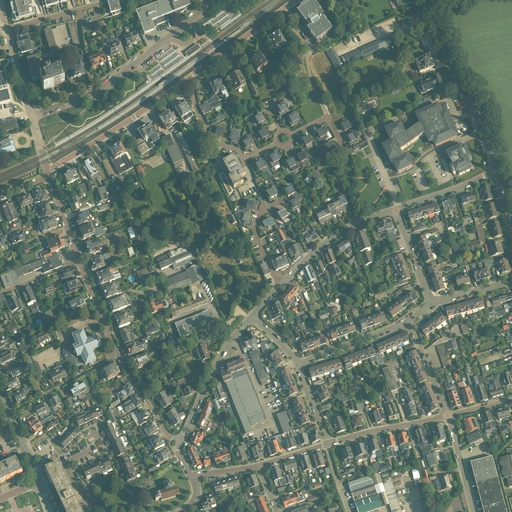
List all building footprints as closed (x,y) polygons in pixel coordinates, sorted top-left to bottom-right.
[(30,6),(33,5),(31,0),(11,0),(16,18),(32,14),(30,6)] [(176,0),(171,2),(167,4),(165,0),(164,0),(147,7),(135,11),(144,35),(145,34),(154,30),(155,31),(155,30),(154,26),(156,25),(156,26),(169,21),(190,7),(190,6),(187,0),(176,0)] [(309,27),(307,28),(311,33),(310,34),(313,38),(314,37),(316,41),(331,30),(323,18),(324,18),(319,11),(320,10),(312,0),(309,0),(308,1),(308,0),(305,2),(300,6),(300,7),(296,10),(303,19),(305,22),(306,21),(308,23),(307,24),(309,27)] [(415,2),(408,5),(411,12),(418,8),(415,2)] [(119,5),(110,8),(111,10),(110,11),(111,14),(112,17),(121,14),(119,5)] [(98,30),(96,25),(83,29),(84,34),(98,30)] [(133,44),(130,36),(126,27),(124,28),(125,31),(126,34),(125,34),(126,37),(124,38),(127,46),(128,46),(129,48),(132,46),(131,45),(133,44)] [(51,29),(44,31),(48,45),(48,46),(49,48),(50,55),(47,55),(39,58),(40,60),(51,57),(58,55),(51,29)] [(134,34),(130,36),(133,44),(139,41),(137,35),(139,34),(137,29),(132,31),(134,34)] [(271,45),(282,38),(278,32),(267,40),(271,45)] [(397,34),(374,44),(377,50),(387,46),(386,45),(400,39),(399,38),(397,34)] [(20,48),(34,45),(34,44),(30,45),(28,35),(17,38),(19,44),(17,44),(18,49),(20,48)] [(286,44),(282,38),(271,45),(274,51),(275,51),(276,53),(282,49),(282,50),(287,47),(286,44)] [(115,40),(111,41),(117,54),(118,54),(120,53),(120,52),(123,51),(119,43),(118,40),(116,41),(115,40)] [(117,54),(111,41),(107,42),(105,43),(106,45),(107,48),(111,56),(113,55),(114,56),(116,55),(116,54),(117,54)] [(374,44),(346,56),(349,62),(377,50),(374,44)] [(34,45),(20,48),(22,53),(29,51),(30,53),(29,53),(30,57),(33,56),(33,54),(36,53),(34,45)] [(197,45),(192,48),(185,54),(186,56),(199,47),(197,45)] [(95,57),(96,56),(91,46),(87,48),(91,58),(89,60),(91,64),(90,65),(91,67),(92,67),(93,68),(99,65),(95,57)] [(342,65),(332,47),(325,51),(335,69),(342,65)] [(102,53),(96,56),(95,57),(99,65),(104,63),(103,63),(106,62),(102,53)] [(266,66),(267,65),(259,54),(249,62),(257,73),(258,72),(259,73),(262,72),(260,70),(263,68),(264,70),(268,67),(266,66)] [(425,71),(435,67),(430,55),(430,56),(429,54),(415,59),(420,72),(425,70),(425,71)] [(64,83),(60,71),(61,70),(60,67),(45,73),(45,72),(42,73),(39,60),(40,60),(39,58),(38,58),(38,57),(27,60),(33,81),(40,80),(43,90),(52,87),(64,83)] [(280,70),(287,66),(284,61),(277,66),(280,70)] [(84,63),(81,64),(70,68),(71,70),(69,70),(71,78),(73,78),(74,78),(85,75),(83,68),(85,67),(84,63)] [(227,78),(229,82),(231,81),(235,90),(246,85),(240,71),(229,76),(229,77),(227,78)] [(4,73),(0,73),(0,104),(10,102),(7,91),(8,91),(4,73)] [(437,89),(443,87),(438,75),(432,77),(433,78),(421,83),(418,85),(421,94),(425,93),(437,89)] [(215,96),(218,102),(222,99),(223,98),(230,110),(235,107),(231,99),(229,99),(220,81),(210,86),(208,87),(213,97),(215,96)] [(249,85),(254,97),(259,95),(253,83),(249,85)] [(414,104),(416,109),(435,102),(434,100),(435,100),(433,94),(422,98),(423,100),(414,104)] [(213,97),(211,97),(212,99),(207,102),(211,110),(214,108),(215,109),(220,106),(218,102),(215,96),(213,97)] [(187,100),(174,108),(183,121),(188,118),(186,116),(191,113),(187,107),(190,105),(187,100)] [(286,114),(285,112),(287,111),(286,109),(289,108),(287,103),(286,103),(285,101),(280,103),(281,106),(277,108),(278,110),(277,111),(278,113),(277,114),(278,118),(280,117),(286,114)] [(203,115),(208,113),(207,111),(211,110),(207,102),(203,103),(204,105),(199,107),(203,115)] [(451,121),(451,120),(447,112),(442,115),(438,106),(417,115),(421,123),(405,134),(401,124),(386,130),(391,141),(393,140),(394,142),(384,146),(390,161),(391,160),(392,164),(394,163),(398,173),(412,166),(408,156),(404,157),(401,151),(426,133),(430,140),(433,139),(434,141),(436,147),(457,137),(454,129),(455,129),(453,125),(455,124),(453,120),(451,121)] [(235,108),(230,110),(236,124),(242,122),(239,115),(235,108)] [(297,124),(296,122),(298,121),(295,115),(298,113),(297,110),(290,114),(292,116),(288,118),(289,120),(288,121),(291,127),(297,124)] [(164,115),(171,126),(177,122),(173,113),(170,114),(169,112),(164,115)] [(171,126),(164,115),(159,118),(164,128),(165,127),(166,130),(168,129),(168,130),(172,127),(171,126)] [(267,123),(264,117),(262,118),(261,116),(258,118),(256,115),(250,118),(254,126),(257,124),(258,125),(260,124),(261,126),(267,123)] [(16,119),(0,123),(0,133),(0,134),(19,129),(16,119)] [(352,131),(347,122),(346,123),(345,121),(338,124),(342,131),(343,130),(344,132),(348,130),(350,132),(352,131)] [(155,134),(149,124),(138,132),(135,134),(139,140),(138,140),(134,143),(137,146),(138,147),(136,148),(141,156),(155,147),(154,144),(161,139),(158,132),(155,134)] [(326,140),(326,138),(325,136),(326,136),(325,134),(327,133),(324,127),(318,130),(319,132),(317,133),(318,136),(316,137),(319,143),(321,141),(322,142),(326,140)] [(215,130),(213,136),(219,139),(220,137),(222,137),(223,133),(226,134),(227,131),(217,128),(217,130),(215,130)] [(238,144),(240,137),(238,137),(238,135),(232,133),(233,129),(230,128),(228,135),(231,136),(229,139),(231,140),(231,142),(234,143),(233,144),(237,145),(237,144),(238,144)] [(356,138),(359,136),(355,129),(352,131),(350,132),(349,132),(351,135),(347,137),(348,139),(346,140),(350,146),(356,143),(355,141),(357,140),(356,138)] [(271,138),(268,131),(266,132),(265,131),(262,132),(260,130),(254,133),(258,140),(261,139),(262,140),(264,139),(265,141),(271,138)] [(182,161),(176,146),(174,147),(169,136),(166,138),(162,132),(159,133),(173,165),(182,161)] [(182,133),(176,136),(193,173),(199,170),(182,133)] [(253,145),(251,142),(254,141),(250,134),(243,138),(245,142),(243,142),(244,144),(242,145),(245,151),(252,148),(251,146),(253,145)] [(305,147),(314,142),(313,139),(310,141),(308,137),(306,138),(305,136),(299,140),(303,146),(304,145),(305,147)] [(436,147),(434,141),(431,142),(435,150),(439,159),(441,158),(444,156),(443,155),(448,153),(462,147),(457,137),(436,147)] [(4,140),(4,141),(0,141),(0,159),(5,157),(4,154),(15,151),(10,138),(4,140)] [(361,150),(363,149),(368,146),(366,141),(358,145),(361,150)] [(335,147),(333,145),(332,146),(331,144),(327,145),(326,143),(320,146),(321,149),(324,147),(328,153),(330,152),(330,154),(337,151),(336,150),(338,150),(336,146),(335,147)] [(125,154),(127,153),(125,150),(124,150),(120,144),(109,150),(110,151),(107,152),(113,163),(112,164),(119,176),(133,168),(125,154)] [(462,147),(448,153),(451,161),(451,160),(452,162),(453,165),(453,164),(454,165),(450,167),(453,174),(457,173),(457,172),(459,175),(470,170),(469,167),(471,166),(467,158),(470,157),(465,148),(463,149),(462,147)] [(349,156),(351,155),(355,153),(352,148),(346,151),(349,156)] [(280,158),(277,151),(276,152),(276,150),(272,152),(273,154),(271,155),(272,157),(270,158),(271,161),(269,162),(272,169),(280,165),(278,161),(279,161),(278,159),(280,158)] [(298,154),(299,156),(297,157),(299,160),(297,162),(298,164),(301,163),(303,166),(307,164),(306,160),(307,160),(306,158),(308,157),(304,151),(303,150),(300,151),(301,153),(298,154)] [(242,171),(234,156),(222,163),(230,178),(228,179),(233,188),(242,183),(239,178),(245,175),(242,171)] [(298,164),(297,162),(294,163),(292,160),(290,161),(289,159),(283,162),(287,168),(288,167),(289,169),(291,169),(293,172),(300,168),(298,165),(298,164)] [(89,178),(96,174),(99,172),(91,160),(88,162),(88,161),(84,164),(82,166),(89,178)] [(259,172),(260,171),(262,174),(267,171),(269,170),(266,164),(264,166),(262,162),(260,163),(259,161),(256,162),(256,161),(252,163),(253,164),(253,165),(256,171),(258,170),(259,172)] [(144,164),(136,168),(140,177),(145,174),(143,169),(146,168),(144,164)] [(77,184),(80,182),(74,170),(62,176),(67,185),(76,181),(77,184)] [(91,187),(89,181),(84,182),(87,192),(92,191),(91,187)] [(84,184),(78,186),(81,195),(87,193),(84,184)] [(285,184),(279,187),(282,193),(284,192),(286,193),(288,192),(290,194),(292,193),(288,184),(286,185),(285,184)] [(269,202),(276,199),(275,197),(276,196),(275,193),(277,191),(274,185),(271,187),(273,190),(267,193),(268,195),(266,196),(269,202)] [(484,195),(491,193),(489,186),(482,188),(484,195)] [(104,187),(96,190),(94,191),(98,202),(105,200),(104,199),(107,199),(106,195),(106,192),(108,192),(106,187),(104,187)] [(39,200),(42,193),(41,192),(40,191),(33,193),(35,200),(37,199),(39,200)] [(42,193),(39,200),(40,201),(41,203),(47,200),(45,193),(43,193),(42,193)] [(349,208),(342,193),(336,196),(337,198),(344,213),(345,213),(345,212),(345,210),(349,208)] [(474,193),(467,195),(469,203),(476,201),(474,193)] [(491,193),(484,195),(485,201),(493,199),(491,193)] [(300,194),(292,198),(294,201),(291,203),(292,205),(290,206),(291,208),(290,209),(292,212),(293,211),(293,212),(299,208),(298,207),(300,206),(298,201),(303,199),(300,194)] [(469,203),(467,195),(461,197),(463,204),(469,203)] [(24,198),(27,206),(30,204),(31,207),(33,206),(29,196),(24,198)] [(27,206),(24,198),(18,200),(22,210),(24,209),(23,207),(27,206)] [(70,207),(85,202),(88,201),(87,199),(81,201),(79,200),(78,198),(68,201),(70,207)] [(344,213),(337,198),(334,200),(336,203),(333,205),(337,214),(337,215),(340,214),(339,213),(343,211),(344,213)] [(453,198),(450,199),(451,203),(452,209),(453,208),(454,212),(455,212),(455,213),(456,213),(456,215),(459,215),(456,207),(453,198)] [(450,199),(445,201),(447,208),(450,215),(451,214),(450,213),(453,212),(454,216),(456,215),(456,213),(455,213),(455,212),(454,212),(453,208),(452,209),(451,203),(450,199)] [(256,210),(258,203),(251,201),(250,203),(248,202),(248,204),(244,203),(242,211),(247,212),(249,213),(249,210),(253,211),(254,209),(256,210)] [(337,214),(333,205),(331,201),(325,204),(326,206),(332,219),(333,218),(334,217),(333,215),(337,214)] [(8,212),(14,210),(11,202),(2,205),(5,215),(8,213),(8,212)] [(85,202),(70,207),(72,213),(80,210),(84,209),(83,206),(86,205),(85,202)] [(431,206),(434,214),(440,212),(437,203),(431,206)] [(42,212),(50,209),(48,204),(37,207),(38,209),(41,209),(42,212)] [(488,212),(496,210),(494,204),(486,206),(488,212)] [(332,219),(326,206),(324,208),(325,210),(322,211),(321,209),(320,209),(326,222),(327,224),(329,223),(328,221),(332,219)] [(434,214),(431,206),(425,208),(428,216),(434,214)] [(425,208),(420,210),(422,218),(428,216),(425,208)] [(42,212),(40,213),(41,216),(38,217),(39,220),(52,215),(50,209),(42,212)] [(238,209),(237,213),(241,214),(240,219),(243,220),(242,222),(244,222),(243,226),(243,227),(244,227),(247,228),(248,225),(250,226),(252,226),(253,223),(252,222),(252,219),(250,219),(251,217),(246,215),(247,212),(242,211),(238,209)] [(326,222),(320,209),(317,210),(318,213),(315,214),(320,225),(326,222)] [(8,213),(5,215),(7,219),(16,215),(14,210),(8,212),(8,213)] [(422,218),(420,210),(414,212),(417,220),(422,218)] [(496,210),(488,212),(490,219),(497,217),(496,210)] [(282,211),(275,214),(279,220),(281,219),(282,221),(283,220),(285,223),(289,221),(289,220),(292,218),(289,213),(286,215),(284,211),(283,212),(282,211)] [(78,226),(88,223),(87,220),(89,219),(88,217),(90,216),(89,212),(74,218),(75,222),(76,222),(78,226)] [(417,220),(414,212),(408,214),(410,222),(417,220)] [(16,215),(7,219),(9,223),(14,221),(15,225),(16,227),(11,229),(12,232),(22,228),(21,227),(16,215)] [(265,228),(267,227),(268,228),(273,225),(276,231),(279,229),(275,221),(272,222),(271,219),(269,220),(268,218),(262,221),(265,228)] [(53,219),(46,221),(50,231),(57,228),(55,223),(56,223),(57,222),(56,219),(55,219),(54,219),(53,219)] [(81,234),(93,230),(92,228),(95,227),(94,225),(100,223),(99,219),(89,222),(90,225),(79,229),(81,234)] [(386,230),(387,233),(393,231),(392,228),(389,220),(382,222),(385,231),(386,230)] [(50,231),(46,221),(39,224),(38,226),(39,228),(40,228),(42,233),(43,233),(44,234),(46,233),(47,232),(50,231)] [(385,231),(382,222),(375,225),(378,233),(382,232),(382,234),(385,233),(385,235),(387,234),(387,233),(386,230),(385,231)] [(493,231),(500,229),(499,223),(491,225),(493,231)] [(83,239),(95,235),(96,238),(104,235),(101,227),(93,230),(81,234),(83,239)] [(307,232),(306,229),(303,230),(304,233),(301,234),(305,241),(301,243),(304,248),(308,246),(307,245),(312,242),(308,235),(307,232)] [(500,229),(493,231),(495,238),(502,236),(500,229)] [(281,230),(278,231),(276,232),(276,233),(277,236),(279,239),(280,243),(281,243),(282,246),(285,245),(287,244),(286,240),(281,230)] [(23,231),(16,234),(19,242),(26,239),(23,231)] [(308,235),(312,242),(318,239),(314,232),(308,235)] [(364,232),(358,234),(363,248),(366,247),(367,249),(370,248),(364,232)] [(10,236),(9,237),(12,245),(19,242),(16,234),(10,236)] [(139,237),(130,241),(131,244),(143,240),(140,234),(138,235),(139,237)] [(363,248),(358,234),(353,236),(360,252),(367,249),(366,247),(363,248)] [(49,247),(62,242),(60,237),(59,236),(46,241),(48,244),(44,245),(45,248),(49,247)] [(419,246),(428,242),(425,237),(417,240),(419,246)] [(88,253),(89,255),(103,250),(102,249),(105,247),(107,246),(108,245),(108,243),(108,241),(106,240),(104,239),(102,239),(102,238),(85,245),(85,246),(83,247),(86,254),(88,253)] [(281,243),(280,243),(279,239),(275,240),(279,249),(278,249),(280,254),(281,253),(282,256),(286,254),(283,247),(282,246),(281,243)] [(351,257),(353,261),(355,259),(351,253),(352,253),(349,248),(350,247),(346,241),(341,244),(348,255),(350,258),(351,257)] [(49,247),(50,249),(41,254),(43,259),(56,254),(55,252),(63,248),(64,247),(62,242),(49,247)] [(428,242),(419,246),(421,251),(430,248),(428,242)] [(491,252),(503,249),(501,242),(495,244),(495,242),(486,245),(489,253),(491,252)] [(298,244),(293,247),(297,255),(298,254),(300,258),(303,255),(298,244)] [(348,255),(341,244),(336,247),(341,254),(343,252),(345,257),(347,260),(349,263),(353,261),(351,257),(350,258),(348,255)] [(297,255),(293,247),(287,249),(291,257),(288,258),(291,265),(300,258),(298,254),(297,255)] [(430,248),(421,251),(424,257),(432,254),(430,248)] [(192,249),(171,258),(170,259),(158,264),(161,270),(172,265),(174,270),(184,266),(186,270),(186,271),(191,283),(192,285),(205,279),(194,252),(193,250),(192,249)] [(503,249),(491,252),(492,254),(489,255),(490,258),(504,254),(503,249)] [(327,251),(337,276),(341,274),(337,264),(336,265),(334,262),(336,262),(331,250),(327,251)] [(105,267),(102,261),(111,257),(110,255),(115,254),(114,251),(103,255),(103,256),(101,257),(91,261),(93,267),(91,268),(92,272),(95,270),(95,271),(105,267)] [(337,276),(327,251),(324,253),(328,264),(326,265),(332,278),(337,276)] [(372,263),(368,253),(362,256),(365,266),(372,263)] [(43,259),(30,265),(33,272),(42,268),(44,273),(62,266),(57,254),(56,254),(43,259)] [(158,264),(170,259),(168,254),(156,259),(158,264)] [(401,255),(397,257),(396,254),(383,259),(385,262),(390,259),(392,265),(395,264),(404,261),(401,255)] [(434,260),(432,254),(424,257),(426,263),(434,260)] [(284,257),(278,259),(281,265),(283,264),(285,267),(286,268),(288,267),(288,266),(284,257)] [(281,265),(278,259),(272,262),(276,271),(280,269),(281,271),(285,270),(284,268),(285,267),(283,264),(281,265)] [(498,268),(509,266),(507,259),(497,262),(498,268)] [(404,261),(395,264),(397,270),(406,267),(404,261)] [(328,272),(325,272),(323,266),(322,266),(321,263),(315,265),(319,275),(323,274),(325,279),(330,277),(328,272)] [(270,274),(265,264),(260,266),(264,277),(270,274)] [(30,265),(22,267),(19,269),(13,271),(16,279),(33,272),(30,265)] [(430,275),(439,272),(436,266),(428,269),(430,275)] [(498,268),(496,269),(496,271),(499,271),(500,276),(506,274),(506,273),(510,272),(509,266),(498,268)] [(65,280),(76,275),(73,267),(62,272),(59,273),(61,278),(63,277),(65,280)] [(153,273),(151,267),(136,273),(139,279),(153,273)] [(311,267),(307,268),(312,281),(313,281),(315,284),(317,283),(311,267)] [(408,273),(406,267),(397,270),(399,276),(408,273)] [(97,281),(112,275),(112,274),(118,272),(117,268),(110,270),(97,275),(97,276),(95,277),(97,281)] [(312,281),(307,268),(303,270),(301,271),(303,275),(304,274),(308,283),(310,282),(311,285),(315,284),(313,281),(312,281)] [(486,269),(480,271),(482,280),(488,278),(486,269)] [(191,283),(186,271),(162,281),(167,293),(191,283)] [(482,280),(480,271),(474,273),(476,282),(482,280)] [(439,272),(430,275),(432,281),(441,278),(439,272)] [(5,289),(15,286),(9,273),(0,276),(5,289)] [(113,276),(112,275),(97,281),(99,286),(101,285),(101,286),(115,280),(114,280),(121,278),(119,273),(113,276)] [(399,276),(402,282),(392,285),(394,288),(403,285),(408,283),(406,280),(410,279),(408,273),(399,276)] [(468,275),(462,276),(464,285),(470,283),(468,275)] [(462,276),(456,278),(455,278),(457,285),(458,287),(464,285),(462,276)] [(441,278),(432,281),(434,287),(443,283),(441,278)] [(63,288),(66,295),(81,290),(81,288),(80,286),(79,285),(78,285),(76,280),(65,284),(65,285),(61,286),(62,289),(63,288)] [(445,289),(443,283),(434,287),(437,293),(445,289)] [(106,299),(122,293),(120,290),(116,291),(115,288),(117,288),(116,284),(114,285),(114,284),(102,289),(106,299)] [(53,286),(44,290),(46,295),(55,291),(53,286)] [(289,289),(297,297),(299,295),(297,293),(299,291),(294,286),(293,287),(292,286),(289,289)] [(26,290),(31,303),(36,301),(30,288),(26,290)] [(297,297),(289,289),(286,293),(292,298),(293,296),(296,298),(297,297)] [(31,303),(26,290),(21,291),(27,305),(31,303)] [(412,292),(407,295),(413,303),(418,299),(412,292)] [(286,293),(283,296),(291,304),(292,304),(294,303),(293,302),(294,300),(292,298),(286,293)] [(511,294),(503,297),(504,302),(511,299),(511,294)] [(110,308),(128,300),(126,295),(121,297),(108,302),(110,308)] [(407,295),(402,299),(407,306),(413,303),(407,295)] [(291,304),(283,296),(282,296),(280,299),(281,300),(281,301),(285,305),(287,303),(289,306),(291,304)] [(13,311),(18,309),(18,311),(24,309),(20,299),(17,300),(16,297),(8,300),(13,311)] [(68,309),(84,301),(81,297),(68,303),(69,304),(66,305),(68,309)] [(138,306),(143,304),(144,304),(142,297),(139,298),(140,301),(135,303),(136,307),(138,306)] [(207,304),(205,298),(204,297),(170,310),(173,317),(207,304)] [(504,302),(503,297),(492,301),(492,302),(493,305),(504,302)] [(402,299),(397,303),(402,310),(407,306),(402,299)] [(482,299),(476,300),(478,309),(484,307),(482,299)] [(128,300),(110,308),(113,313),(130,305),(128,300)] [(158,302),(159,305),(155,307),(155,308),(154,309),(155,313),(157,313),(157,312),(164,309),(168,307),(165,300),(161,301),(160,301),(158,302)] [(478,309),(476,300),(470,302),(472,311),(478,309)] [(84,301),(68,309),(70,313),(72,311),(73,312),(81,308),(82,310),(86,308),(85,306),(86,306),(84,301)] [(155,313),(154,309),(155,308),(155,307),(159,305),(158,302),(153,304),(148,306),(151,315),(155,313)] [(279,302),(274,304),(279,317),(284,318),(286,317),(284,313),(283,313),(279,302)] [(472,311),(470,302),(464,304),(466,313),(472,311)] [(397,303),(392,306),(397,314),(402,310),(397,303)] [(279,317),(274,304),(273,304),(274,305),(270,307),(274,316),(271,318),(274,327),(278,325),(275,319),(279,317)] [(464,304),(458,305),(460,314),(466,313),(464,304)] [(458,305),(452,307),(454,316),(460,314),(458,305)] [(397,314),(392,306),(387,310),(392,317),(397,314)] [(494,306),(488,308),(489,315),(496,313),(494,306)] [(454,316),(452,307),(446,309),(448,318),(454,316)] [(336,315),(338,314),(335,308),(328,311),(331,317),(333,316),(336,315)] [(44,312),(46,319),(53,316),(50,310),(44,312)] [(509,319),(511,318),(511,313),(508,315),(507,314),(506,314),(505,310),(493,314),(495,319),(505,316),(507,317),(509,317),(509,319)] [(115,318),(115,319),(119,328),(130,324),(128,320),(131,319),(130,317),(133,316),(131,311),(126,314),(115,318)] [(190,330),(213,322),(211,318),(213,317),(212,312),(210,313),(209,311),(175,324),(180,339),(192,334),(190,330)] [(318,315),(320,321),(330,317),(327,311),(318,315)] [(376,315),(380,323),(385,321),(382,313),(376,315)] [(441,314),(436,318),(441,325),(446,321),(441,314)] [(380,323),(376,315),(370,317),(374,326),(380,323)] [(370,317),(365,319),(368,328),(374,326),(370,317)] [(441,325),(436,318),(431,321),(436,329),(441,325)] [(144,330),(145,333),(147,339),(152,337),(151,334),(156,332),(156,331),(158,330),(159,329),(155,319),(151,320),(154,326),(144,330)] [(368,328),(365,319),(359,322),(362,330),(368,328)] [(431,321),(425,325),(431,332),(436,329),(431,321)] [(303,330),(304,329),(304,330),(306,328),(304,323),(301,324),(298,325),(300,332),(304,330),(303,330)] [(352,323),(346,325),(349,334),(355,331),(352,323)] [(500,332),(509,329),(511,328),(511,324),(508,326),(507,324),(502,325),(503,329),(499,330),(500,332)] [(349,334),(346,325),(340,327),(344,336),(349,334)] [(431,332),(425,325),(420,329),(426,336),(431,332)] [(340,327),(335,330),(338,338),(344,336),(340,327)] [(122,338),(132,334),(133,334),(131,328),(128,329),(119,332),(122,338)] [(338,338),(335,330),(329,332),(332,340),(338,338)] [(34,343),(49,335),(47,331),(35,337),(35,336),(31,338),(34,343)] [(93,364),(92,364),(92,362),(95,361),(91,351),(101,347),(96,337),(87,341),(83,331),(79,333),(78,331),(75,332),(76,334),(72,336),(73,338),(72,339),(72,338),(71,339),(69,339),(68,340),(67,341),(66,342),(65,343),(65,344),(64,346),(64,347),(63,348),(63,349),(63,350),(63,351),(63,353),(63,355),(64,356),(65,358),(65,359),(66,360),(67,361),(68,362),(69,363),(71,364),(73,365),(74,365),(75,365),(77,366),(79,365),(82,365),(83,364),(84,363),(85,365),(89,364),(90,366),(93,364)] [(252,332),(247,334),(249,338),(252,345),(252,347),(253,349),(258,348),(257,345),(256,344),(252,332)] [(399,336),(402,344),(408,341),(405,333),(399,336)] [(134,340),(132,334),(122,338),(124,345),(134,341),(133,340),(134,340)] [(51,339),(49,335),(34,343),(36,347),(40,345),(51,339)] [(317,337),(320,346),(326,344),(323,335),(317,337)] [(399,336),(393,338),(397,347),(402,344),(399,336)] [(188,345),(191,344),(192,347),(198,345),(195,337),(186,340),(188,345)] [(320,346),(317,337),(311,340),(314,348),(320,346)] [(249,338),(243,340),(246,348),(250,346),(252,345),(249,338)] [(393,338),(387,341),(391,349),(397,347),(393,338)] [(136,342),(136,344),(127,348),(125,349),(126,353),(145,345),(144,344),(143,341),(142,339),(136,342)] [(7,340),(0,343),(0,348),(6,346),(4,344),(8,342),(7,340)] [(311,340),(305,342),(308,350),(314,348),(311,340)] [(387,341),(382,343),(385,352),(391,349),(387,341)] [(308,350),(305,342),(299,344),(302,353),(308,350)] [(385,352),(382,343),(376,346),(379,354),(385,352)] [(445,351),(439,353),(440,356),(446,354),(445,351),(448,351),(446,344),(443,345),(444,348),(445,351)] [(145,345),(126,353),(128,356),(130,355),(130,356),(146,350),(145,346),(145,345)] [(209,358),(204,345),(195,348),(201,363),(198,364),(200,369),(206,367),(203,360),(209,358)] [(372,347),(366,350),(369,358),(375,356),(372,347)] [(0,360),(13,354),(11,350),(9,352),(9,351),(0,355),(0,360)] [(369,358),(366,350),(360,352),(363,360),(369,358)] [(253,365),(258,363),(257,361),(259,360),(256,351),(252,352),(249,353),(253,363),(253,365)] [(273,362),(280,356),(276,351),(269,357),(273,362)] [(360,352),(354,354),(357,363),(363,360),(360,352)] [(409,361),(417,357),(415,352),(406,355),(409,361)] [(13,354),(0,360),(0,363),(1,365),(13,359),(15,357),(13,354)] [(150,363),(146,354),(138,358),(137,357),(133,359),(137,370),(143,367),(142,366),(150,363)] [(354,354),(348,356),(352,365),(357,363),(354,354)] [(284,361),(280,356),(273,362),(277,367),(284,361)] [(352,365),(348,356),(342,359),(346,367),(352,365)] [(417,357),(409,361),(411,367),(420,363),(417,357)] [(231,378),(247,372),(242,359),(226,366),(228,371),(231,378)] [(335,371),(336,373),(339,373),(338,371),(343,369),(342,364),(340,364),(338,360),(332,362),(335,371)] [(258,363),(253,365),(260,381),(267,379),(260,362),(258,363)] [(335,371),(332,362),(326,364),(329,372),(335,371)] [(107,374),(117,369),(114,363),(101,370),(100,371),(100,372),(101,374),(102,375),(104,374),(105,376),(102,378),(103,380),(106,378),(105,377),(108,376),(107,374)] [(422,369),(420,363),(411,367),(414,372),(422,369)] [(10,373),(20,368),(18,364),(8,370),(10,373)] [(326,364),(320,366),(323,374),(329,372),(326,364)] [(24,366),(20,368),(10,373),(13,378),(16,377),(23,373),(26,371),(26,369),(24,366)] [(320,366),(314,368),(317,376),(323,374),(320,366)] [(389,387),(391,392),(398,389),(390,367),(382,370),(389,387)] [(62,368),(56,371),(60,380),(67,377),(62,368)] [(317,376),(314,368),(308,370),(311,378),(317,376)] [(106,378),(103,380),(104,383),(116,376),(117,378),(121,376),(120,374),(120,373),(121,373),(119,370),(118,371),(117,369),(107,374),(108,376),(105,377),(106,378)] [(282,379),(290,375),(288,369),(280,373),(282,379)] [(422,369),(414,372),(416,378),(425,375),(422,369)] [(60,380),(56,371),(49,374),(52,379),(48,381),(51,387),(59,383),(58,381),(60,380)] [(231,378),(228,371),(220,374),(224,384),(225,383),(232,381),(231,378)] [(266,420),(247,372),(231,378),(232,381),(250,427),(266,420)] [(383,374),(377,376),(379,382),(385,380),(383,374)] [(290,375),(282,379),(284,384),(293,381),(290,375)] [(427,380),(425,375),(416,378),(419,384),(427,380)] [(483,376),(479,377),(477,378),(476,378),(484,401),(488,400),(484,386),(482,387),(481,384),(485,383),(484,380),(484,379),(483,376)] [(496,376),(484,379),(484,380),(485,383),(486,385),(489,384),(490,384),(491,390),(490,391),(492,399),(504,395),(500,383),(499,384),(496,376)] [(13,378),(10,380),(12,384),(11,385),(12,388),(20,384),(16,377),(13,378)] [(30,380),(36,391),(39,389),(33,378),(30,380)] [(484,401),(476,378),(471,379),(474,389),(476,389),(480,402),(484,401)] [(12,384),(10,380),(7,381),(7,380),(2,382),(6,391),(11,389),(10,389),(12,388),(11,385),(12,384)] [(232,381),(225,383),(232,401),(230,402),(244,436),(246,435),(252,432),(250,427),(232,381)] [(293,381),(284,384),(287,390),(295,387),(293,381)] [(77,384),(75,385),(83,399),(85,398),(86,397),(85,394),(83,395),(82,393),(86,391),(81,382),(77,385),(77,384)] [(470,404),(464,388),(462,382),(457,384),(459,388),(460,388),(465,405),(470,404)] [(83,399),(75,385),(73,387),(74,387),(69,389),(74,398),(77,396),(80,401),(83,399)] [(123,389),(117,393),(116,394),(119,399),(120,398),(123,401),(129,397),(128,397),(134,394),(129,385),(123,389)] [(216,387),(221,400),(227,398),(225,393),(223,394),(220,385),(216,387)] [(423,395),(431,391),(429,385),(421,389),(423,395)] [(454,385),(450,386),(452,392),(457,407),(461,406),(454,385)] [(29,386),(24,388),(21,390),(21,391),(13,395),(17,403),(26,398),(23,393),(26,391),(26,392),(31,389),(29,386)] [(194,394),(193,392),(191,387),(181,391),(183,398),(194,394)] [(221,400),(216,387),(211,389),(216,402),(217,402),(219,408),(223,407),(221,400)] [(287,390),(284,391),(285,394),(288,393),(289,396),(288,397),(289,400),(290,399),(296,397),(294,394),(298,393),(295,387),(287,390)] [(319,396),(327,393),(324,387),(316,390),(319,396)] [(391,392),(389,387),(385,389),(388,396),(387,396),(388,400),(389,402),(390,402),(394,400),(391,392)] [(467,387),(464,388),(470,404),(474,402),(469,389),(468,390),(467,387)] [(409,390),(403,392),(406,402),(404,403),(405,405),(403,406),(407,418),(416,414),(414,409),(416,409),(414,402),(409,390)] [(158,396),(156,397),(156,398),(155,398),(157,401),(158,400),(159,403),(170,397),(169,394),(166,396),(165,397),(163,393),(161,394),(160,391),(156,393),(158,396)] [(434,397),(431,391),(423,395),(426,400),(434,397)] [(452,392),(451,392),(449,392),(450,394),(448,395),(450,400),(449,401),(450,403),(451,403),(451,405),(451,406),(451,408),(452,408),(452,409),(457,407),(452,392)] [(329,399),(327,393),(319,396),(321,402),(329,399)] [(125,409),(138,400),(135,396),(131,399),(122,405),(125,409)] [(385,400),(386,400),(387,403),(384,404),(385,408),(386,411),(384,412),(385,413),(385,414),(387,413),(389,421),(394,420),(388,402),(389,402),(388,400),(387,396),(384,397),(385,400)] [(49,409),(50,412),(52,416),(56,414),(55,412),(58,410),(56,407),(61,404),(57,397),(49,401),(52,407),(49,409)] [(172,399),(170,397),(159,403),(161,406),(160,407),(162,409),(163,409),(171,405),(169,401),(172,399)] [(209,416),(212,410),(213,410),(214,410),(209,397),(210,399),(207,400),(206,403),(202,413),(209,416)] [(436,403),(434,397),(426,400),(428,406),(436,403)] [(69,398),(69,399),(64,402),(68,407),(73,404),(69,398)] [(109,403),(110,405),(108,406),(110,409),(109,410),(107,407),(104,409),(106,411),(107,411),(110,409),(112,408),(120,403),(117,398),(109,403)] [(294,408),(303,405),(300,399),(297,400),(296,398),(291,400),(292,402),(294,408)] [(141,405),(138,400),(125,409),(127,413),(136,407),(137,408),(141,405)] [(390,402),(389,402),(388,402),(394,420),(399,418),(394,405),(392,406),(390,402)] [(236,421),(229,403),(225,404),(227,408),(224,409),(225,413),(228,412),(231,419),(228,420),(229,423),(236,421)] [(357,411),(358,411),(364,409),(362,403),(359,404),(358,403),(355,404),(357,411)] [(436,403),(428,406),(425,407),(428,414),(435,412),(436,412),(436,411),(436,410),(439,408),(436,403)] [(43,404),(39,406),(43,414),(44,416),(48,414),(50,412),(49,409),(47,405),(44,407),(43,404)] [(181,414),(170,421),(172,424),(171,424),(173,426),(174,426),(178,424),(179,424),(181,423),(181,422),(179,419),(183,416),(187,414),(185,411),(188,410),(186,405),(183,407),(184,410),(181,414)] [(303,405),(294,408),(297,414),(305,410),(303,405)] [(43,414),(39,406),(34,409),(38,416),(39,416),(40,418),(44,416),(43,414)] [(94,408),(98,417),(103,415),(99,406),(94,408)] [(98,417),(94,408),(93,408),(89,410),(90,413),(93,420),(98,417)] [(376,409),(380,422),(384,421),(381,409),(380,408),(376,409)] [(511,415),(511,416),(509,408),(503,410),(505,420),(508,419),(508,418),(510,417),(511,421),(511,420),(511,415)] [(141,409),(140,410),(134,413),(134,412),(130,414),(134,421),(137,419),(139,423),(137,423),(139,426),(146,422),(145,419),(148,417),(145,411),(143,413),(141,409)] [(380,422),(376,409),(374,410),(374,409),(371,410),(372,412),(376,423),(380,422)] [(181,414),(180,411),(176,413),(174,410),(166,415),(167,415),(166,416),(168,418),(170,421),(181,414)] [(305,410),(297,414),(299,420),(307,416),(305,410)] [(505,420),(503,410),(497,412),(499,420),(502,419),(502,422),(505,421),(505,420)] [(354,415),(354,414),(354,413),(353,411),(349,412),(350,414),(349,414),(353,428),(358,427),(354,415)] [(48,414),(44,416),(40,418),(41,419),(42,421),(46,419),(52,416),(50,412),(48,414)] [(88,422),(85,415),(84,412),(79,414),(79,415),(83,424),(84,426),(85,429),(87,428),(85,423),(88,422)] [(284,434),(290,432),(292,431),(285,412),(277,415),(284,434)] [(490,412),(486,413),(492,430),(496,439),(499,438),(495,430),(499,429),(498,425),(495,426),(493,421),(490,412)] [(202,413),(199,419),(210,424),(211,421),(207,419),(209,416),(202,413)] [(358,413),(354,414),(354,415),(358,427),(362,426),(361,421),(364,420),(363,416),(359,417),(358,413)] [(492,430),(486,413),(482,415),(485,424),(486,424),(487,428),(485,429),(485,430),(486,434),(487,434),(492,433),(491,431),(492,430)] [(83,424),(79,415),(72,418),(76,425),(77,425),(78,427),(83,424)] [(310,422),(307,416),(299,420),(301,426),(310,422)] [(336,419),(341,432),(346,430),(341,417),(336,419)] [(478,436),(480,435),(473,418),(470,419),(475,430),(476,431),(475,431),(476,433),(476,432),(478,436)] [(42,421),(41,419),(37,421),(35,419),(30,423),(30,422),(26,425),(30,430),(39,423),(42,421)] [(206,432),(208,427),(211,428),(213,425),(210,424),(199,419),(197,426),(200,427),(199,429),(206,432)] [(341,432),(336,419),(331,421),(336,434),(341,432)] [(475,430),(470,419),(463,422),(467,430),(466,431),(468,437),(466,438),(469,445),(474,443),(475,446),(484,442),(482,438),(480,435),(478,436),(476,432),(476,433),(475,431),(476,431),(475,430)] [(53,423),(46,427),(45,428),(47,431),(55,426),(58,424),(56,420),(53,423)] [(39,423),(30,430),(34,435),(37,433),(37,432),(42,428),(43,429),(45,428),(46,427),(42,421),(39,423)] [(151,422),(147,424),(148,426),(143,429),(145,433),(142,434),(145,440),(157,433),(151,422)] [(102,424),(104,430),(103,431),(103,432),(100,433),(101,435),(106,433),(114,429),(111,424),(106,426),(105,423),(102,424)] [(511,426),(509,423),(507,425),(503,426),(502,424),(498,425),(499,429),(502,436),(510,428),(511,426)] [(438,434),(443,432),(440,424),(431,427),(433,433),(437,432),(438,434)] [(72,425),(68,429),(76,437),(79,433),(72,425)] [(311,431),(312,431),(312,433),(311,433),(312,435),(309,436),(312,443),(320,440),(316,430),(315,425),(307,428),(309,432),(311,431)] [(106,433),(101,435),(103,438),(105,436),(107,435),(108,438),(115,435),(118,433),(115,428),(114,429),(106,433)] [(304,428),(299,429),(304,445),(308,443),(305,434),(304,434),(304,431),(305,431),(304,428)] [(68,429),(64,433),(72,441),(76,437),(68,429)] [(299,429),(295,431),(300,446),(304,445),(299,429)] [(423,429),(418,430),(422,444),(423,447),(428,445),(428,443),(423,429)] [(422,444),(418,430),(414,432),(419,445),(422,444)] [(194,432),(192,438),(199,441),(202,433),(198,431),(197,434),(194,432)] [(445,440),(443,432),(438,434),(437,432),(433,433),(437,446),(440,445),(439,442),(445,440)] [(72,441),(64,433),(60,437),(68,444),(72,441)] [(290,433),(287,434),(291,449),(296,448),(293,439),(292,439),(290,433)] [(406,433),(401,434),(405,449),(405,452),(408,452),(407,449),(407,447),(409,446),(411,446),(410,442),(408,443),(406,433)] [(117,439),(115,435),(108,438),(110,443),(117,439)] [(68,444),(60,437),(56,441),(64,448),(68,444)] [(154,451),(164,445),(162,441),(161,441),(159,437),(149,442),(154,451)] [(394,457),(389,437),(385,438),(387,448),(386,448),(388,458),(393,457),(394,457)] [(117,439),(110,443),(112,447),(122,443),(120,438),(117,439)] [(199,441),(192,438),(190,443),(197,446),(198,443),(200,444),(201,442),(200,441),(199,441)] [(278,439),(276,440),(274,441),(274,442),(278,454),(282,453),(278,439)] [(376,440),(372,441),(376,455),(380,454),(376,440)] [(274,452),(271,443),(271,444),(270,442),(268,443),(267,441),(263,442),(264,447),(267,446),(270,456),(274,455),(274,452)] [(376,455),(372,441),(367,443),(371,456),(376,455)] [(246,458),(243,451),(247,450),(244,442),(240,444),(242,447),(233,450),(238,461),(246,458)] [(124,448),(122,443),(112,447),(115,452),(124,448)] [(262,443),(255,445),(256,447),(251,449),(254,461),(263,459),(261,453),(264,453),(262,443)] [(363,444),(358,445),(362,459),(367,457),(367,458),(368,458),(366,453),(366,454),(365,454),(363,444)] [(428,445),(423,447),(419,448),(421,451),(424,458),(426,457),(430,468),(439,465),(432,444),(428,445)] [(189,457),(198,453),(197,450),(195,451),(194,448),(194,447),(189,445),(186,450),(187,451),(186,452),(189,457)] [(362,459),(358,445),(354,446),(357,456),(356,457),(356,456),(356,457),(357,461),(357,460),(362,459)] [(124,448),(115,452),(117,457),(119,456),(120,458),(127,455),(124,448)] [(156,452),(157,454),(159,457),(157,458),(158,460),(157,460),(159,464),(171,458),(166,449),(163,451),(162,449),(156,452)] [(348,459),(346,449),(341,450),(345,466),(350,465),(349,462),(348,459)] [(511,450),(511,451),(510,449),(506,450),(507,457),(501,459),(505,479),(507,478),(509,488),(511,487),(511,450)] [(226,450),(219,452),(223,462),(230,460),(226,450)] [(223,462),(219,452),(212,455),(216,465),(223,462)] [(198,453),(189,457),(191,462),(198,459),(200,458),(198,453)] [(316,454),(320,467),(325,466),(321,453),(316,454)] [(444,453),(440,454),(438,455),(440,462),(446,460),(444,453)] [(320,467),(316,454),(312,455),(316,468),(320,467)] [(121,466),(131,463),(129,456),(125,458),(125,459),(119,461),(121,466)] [(314,469),(311,469),(308,457),(303,458),(307,471),(311,470),(312,474),(314,473),(315,473),(314,469)] [(506,511),(493,457),(471,463),(473,470),(472,471),(471,471),(472,473),(474,475),(483,511),(506,511)] [(103,461),(107,471),(108,473),(112,470),(111,466),(108,459),(103,461)] [(201,464),(198,459),(191,462),(193,467),(198,465),(198,467),(202,466),(202,464),(201,464)] [(374,459),(375,464),(374,464),(371,465),(373,470),(373,472),(374,471),(375,474),(379,473),(380,473),(387,471),(385,467),(380,469),(378,463),(377,459),(374,459)] [(0,467),(0,474),(3,481),(21,473),(16,461),(0,467)] [(92,461),(91,462),(97,476),(102,474),(98,464),(95,465),(95,464),(94,463),(92,461)] [(103,461),(98,464),(102,474),(107,471),(103,461)] [(89,468),(88,468),(91,475),(92,478),(97,476),(91,462),(89,463),(90,465),(88,466),(89,468)] [(293,477),(289,462),(283,464),(286,472),(288,471),(290,479),(294,478),(293,477)] [(402,466),(403,470),(403,471),(410,469),(408,462),(401,463),(402,466)] [(81,511),(78,506),(58,463),(59,463),(45,469),(65,511),(81,511)] [(121,466),(119,467),(117,468),(118,470),(120,469),(120,470),(122,469),(123,471),(133,468),(131,463),(121,466)] [(278,480),(282,479),(278,466),(274,467),(278,480)] [(278,480),(274,467),(270,468),(274,482),(278,480)] [(91,475),(88,468),(83,471),(86,478),(91,475)] [(133,468),(123,471),(124,474),(122,475),(120,476),(121,478),(135,473),(133,468)] [(352,473),(350,468),(348,469),(348,470),(346,470),(347,473),(346,473),(346,474),(339,476),(340,481),(346,479),(353,477),(352,473)] [(135,473),(121,478),(121,480),(124,479),(124,480),(126,479),(128,484),(135,481),(134,479),(137,478),(135,473)] [(375,474),(370,476),(381,508),(385,507),(385,506),(389,505),(381,481),(379,473),(375,474)] [(448,474),(437,478),(441,491),(453,487),(452,483),(451,483),(451,481),(448,474)] [(436,483),(436,479),(434,475),(428,477),(430,481),(430,484),(436,483)] [(254,476),(250,477),(256,492),(260,491),(258,488),(257,486),(258,486),(254,476)] [(290,483),(288,476),(284,477),(286,485),(289,484),(290,490),(294,489),(292,483),(290,483)] [(355,481),(348,483),(357,511),(368,511),(381,508),(370,476),(367,477),(364,478),(355,481)] [(256,492),(250,477),(245,479),(249,489),(251,488),(252,490),(253,493),(256,492)] [(231,480),(233,487),(239,485),(237,478),(231,480)] [(401,511),(390,478),(381,481),(389,505),(391,511),(401,511)] [(233,487),(231,480),(225,482),(227,489),(228,492),(231,491),(230,488),(233,487)] [(278,480),(274,482),(276,487),(278,493),(287,490),(285,485),(280,487),(278,480)] [(177,487),(173,489),(171,482),(164,484),(162,483),(162,484),(163,485),(165,491),(158,493),(159,494),(154,496),(155,501),(160,500),(161,501),(175,497),(175,495),(179,494),(177,487)] [(227,489),(225,482),(219,483),(221,491),(227,489)] [(221,491),(219,483),(213,485),(215,492),(221,491)] [(283,504),(304,495),(302,491),(281,500),(283,504)] [(213,499),(211,496),(210,495),(208,496),(208,497),(205,498),(207,503),(209,510),(209,511),(211,511),(212,511),(211,507),(212,507),(211,506),(216,504),(214,499),(213,499)] [(306,499),(304,495),(283,504),(285,508),(296,503),(297,503),(306,499)] [(258,506),(264,504),(262,498),(256,501),(256,500),(256,501),(258,506)] [(423,509),(429,508),(426,498),(420,499),(423,509)] [(207,503),(201,505),(203,510),(203,511),(206,511),(209,510),(207,503)]
